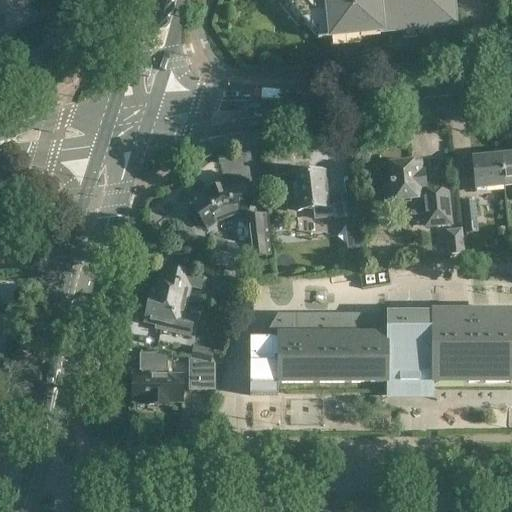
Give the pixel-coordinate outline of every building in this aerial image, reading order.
[(0,0),(0,38),(2,40),(9,34),(9,35),(27,21),(26,21),(33,15),(26,6),(31,3),(28,0),(0,0)] [(283,0),(279,4),(298,28),(304,23),(318,40),(329,38),(330,46),(360,43),(360,35),(402,31),(402,39),(433,36),(432,28),(454,26),(452,6),(454,5),(453,0),(283,0)] [(511,155),(500,157),(503,186),(511,185),(511,155)] [(472,160),(475,189),(503,186),(500,157),(472,160)] [(424,171),(420,171),(419,166),(411,166),(411,164),(390,166),(392,186),(384,187),(386,202),(410,199),(411,216),(423,215),(425,227),(450,224),(446,184),(432,186),(432,189),(426,190),(424,171)] [(287,212),(296,211),(296,212),(314,210),(315,220),(334,218),(334,220),(345,219),(344,206),(328,207),(326,192),(324,192),(322,174),(295,177),(297,194),(286,195),(287,212)] [(192,209),(195,213),(192,216),(199,225),(202,223),(206,228),(216,220),(236,213),(248,211),(245,187),(226,190),(224,186),(206,193),(207,197),(192,209)] [(467,235),(479,234),(476,202),(464,203),(467,235)] [(269,257),(266,216),(247,217),(250,249),(238,246),(236,255),(251,258),(269,257)] [(447,254),(447,255),(464,253),(461,229),(460,229),(460,231),(446,232),(449,254),(447,254)] [(198,250),(196,259),(207,261),(208,253),(198,250)] [(479,250),(470,250),(470,259),(479,258),(479,250)] [(215,265),(235,270),(238,255),(218,251),(215,265)] [(154,278),(150,295),(185,303),(188,287),(199,290),(202,277),(163,268),(161,279),(154,278)] [(230,293),(227,304),(238,306),(241,296),(230,293)] [(181,319),(185,303),(150,295),(144,322),(156,324),(155,330),(188,337),(192,321),(181,319)] [(511,313),(375,313),(375,315),(278,315),(263,339),(249,339),(249,396),(277,396),(277,383),(433,383),(433,365),(511,365),(511,313)] [(210,365),(213,351),(190,346),(187,360),(210,365)] [(187,360),(187,390),(213,390),(213,366),(210,365),(187,360)] [(168,401),(182,401),(182,377),(132,377),(133,402),(147,401),(147,405),(168,405),(168,401)]
